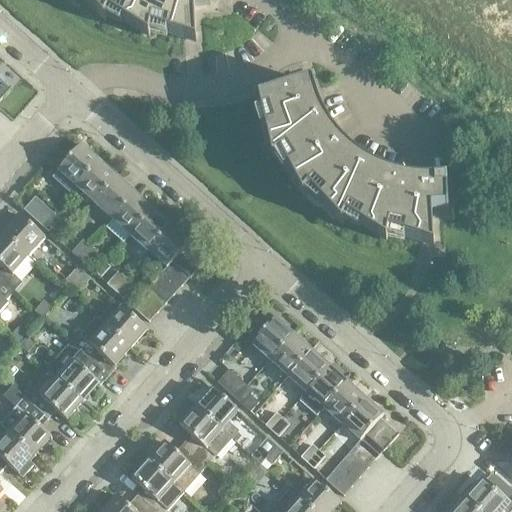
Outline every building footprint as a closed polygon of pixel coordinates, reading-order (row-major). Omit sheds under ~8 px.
[(84,0),(104,23),(110,13),(118,20),(128,25),(138,27),(149,26),(159,23),(169,18),(176,10),(182,1),(192,1),(192,8),(211,7),(210,0),(84,0)] [(0,103),(12,90),(0,79),(0,103)] [(448,210),(447,182),(427,183),(428,185),(413,184),(403,182),(393,179),(382,175),(368,168),(365,174),(356,168),(346,161),(341,156),(333,147),(326,139),(322,132),(318,126),(313,115),(308,99),(316,97),(312,84),(303,87),(301,80),(290,84),(292,90),(259,101),(261,109),(262,115),(270,112),(275,128),(267,131),(273,161),(287,152),(296,166),(289,171),(303,198),(314,186),(327,197),(321,203),(342,227),(347,216),(368,226),(383,231),(394,233),(406,235),(421,237),(419,205),(431,204),(432,211),(448,210)] [(83,147),(59,174),(77,189),(100,163),(83,147)] [(100,163),(77,189),(95,205),(118,179),(100,163)] [(118,179),(95,205),(112,221),(136,195),(118,179)] [(136,195),(112,221),(131,238),(154,211),(136,195)] [(35,199),(34,201),(24,212),(42,228),(54,215),(35,199)] [(154,211),(131,238),(149,254),(172,227),(154,211)] [(54,215),(42,228),(48,234),(60,221),(54,215)] [(44,242),(17,219),(1,236),(28,260),(44,242)] [(191,244),(172,227),(149,254),(167,270),(172,264),(186,249),(191,244)] [(28,260),(1,236),(0,237),(0,283),(13,295),(21,287),(12,279),(28,260)] [(84,242),(72,256),(78,260),(89,247),(84,242)] [(89,247),(78,260),(85,266),(96,253),(89,247)] [(204,265),(186,249),(172,264),(189,281),(190,281),(204,265)] [(167,270),(163,274),(181,290),(189,281),(172,264),(167,270)] [(74,287),(84,276),(77,270),(67,281),(74,287)] [(163,274),(155,283),(173,299),(181,290),(163,274)] [(113,293),(125,281),(118,275),(106,287),(113,293)] [(80,293),(89,283),(90,281),(84,276),(74,287),(80,293)] [(113,293),(120,299),(131,286),(125,281),(113,293)] [(13,295),(0,283),(0,311),(6,305),(5,304),(13,295)] [(155,283),(147,292),(165,308),(173,299),(155,283)] [(147,292),(139,301),(157,317),(165,308),(147,292)] [(139,301),(131,310),(149,326),(157,317),(139,301)] [(147,334),(121,311),(105,328),(131,352),(147,334)] [(131,352),(105,328),(96,320),(77,341),(72,337),(68,342),(72,346),(72,347),(96,369),(104,361),(115,370),(131,352)] [(251,348),(267,362),(269,364),(292,338),(274,322),(251,348)] [(310,354),(292,338),(269,364),(287,380),(310,354)] [(96,369),(72,347),(63,356),(72,364),(57,382),(84,406),(99,389),(88,378),(96,369)] [(310,354),(287,380),(305,396),(329,370),(310,354)] [(318,418),(323,412),(346,385),(329,370),(305,396),(300,402),(318,418)] [(236,401),(247,388),(229,372),(218,385),(236,401)] [(31,392),(24,400),(48,422),(55,414),(67,424),(84,406),(57,382),(40,400),(31,392)] [(365,402),(346,385),(323,412),(342,428),(365,402)] [(236,401),(251,414),(259,405),(251,397),(254,394),(247,388),(236,401)] [(238,416),(212,392),(196,409),(231,441),(238,433),(230,425),(238,416)] [(40,431),(48,422),(24,400),(0,426),(0,427),(9,435),(36,459),(51,442),(40,431)] [(365,402),(342,428),(360,444),(365,438),(380,421),(383,418),(365,402)] [(231,441),(196,409),(179,428),(191,438),(183,446),(207,468),(231,441)] [(277,415),(265,428),(272,433),(283,421),(277,415)] [(283,421),(272,433),(279,440),(290,427),(283,421)] [(399,437),(380,421),(365,438),(383,454),(384,454),(399,437)] [(0,444),(0,475),(7,467),(19,478),(36,459),(9,435),(0,444)] [(360,444),(357,446),(375,462),(383,454),(365,438),(360,444)] [(277,448),(267,440),(251,458),(260,466),(265,461),(277,448)] [(164,445),(148,463),(184,495),(207,468),(183,446),(176,455),(164,445)] [(357,446),(349,456),(367,471),(375,462),(357,446)] [(308,466),(319,453),(312,447),(301,460),(308,466)] [(277,448),(265,461),(272,467),(283,454),(277,448)] [(308,466),(314,472),(326,459),(319,453),(308,466)] [(349,456),(342,465),(359,480),(367,471),(349,456)] [(168,511),(184,495),(148,463),(132,481),(143,491),(135,500),(148,511),(168,511)] [(342,465),(334,474),(351,489),(359,480),(342,465)] [(343,499),(351,489),(334,474),(325,483),(343,499)] [(511,511),(511,491),(498,480),(490,489),(481,482),(464,501),(476,511),(511,511)] [(336,511),(341,507),(314,483),(297,502),(308,511),(336,511)] [(254,506),(262,511),(268,511),(275,503),(262,494),(254,506)] [(116,499),(103,511),(148,511),(135,500),(127,509),(116,499)] [(476,511),(464,501),(454,511),(476,511)] [(273,511),(272,511),(308,511),(297,502),(288,511),(273,511)]
